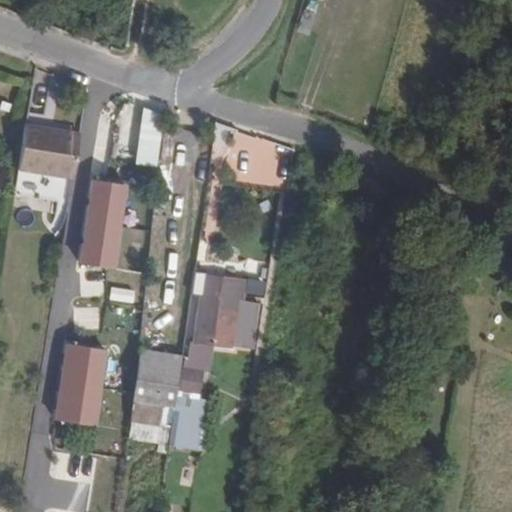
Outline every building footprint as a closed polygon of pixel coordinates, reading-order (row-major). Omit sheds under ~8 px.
[(309,35),(315,14),(304,11),(297,31),(309,35)] [(19,171),(48,175),(72,179),(79,135),(26,126),(19,171)] [(114,273),(128,184),(90,178),(76,267),(114,273)] [(200,298),(193,343),(211,346),(211,350),(225,352),(226,347),(229,347),(238,285),(221,282),(221,280),(203,277),(203,279),(198,278),(194,297),(200,298)] [(246,295),(264,296),(264,282),(247,281),(246,295)] [(211,350),(211,346),(193,343),(188,343),(186,362),(209,366),(211,350)] [(53,424),(96,430),(106,351),(63,345),(53,424)] [(180,356),(137,350),(129,423),(158,429),(160,410),(174,410),(180,356)]
